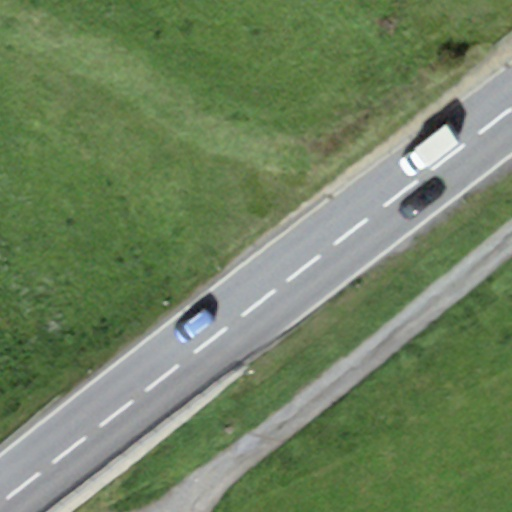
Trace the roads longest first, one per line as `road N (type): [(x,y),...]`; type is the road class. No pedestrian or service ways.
road 1 (primary): [(511,109),(0,511)]
road 2 (track): [(511,240),(379,355),(212,478),(184,511)]
